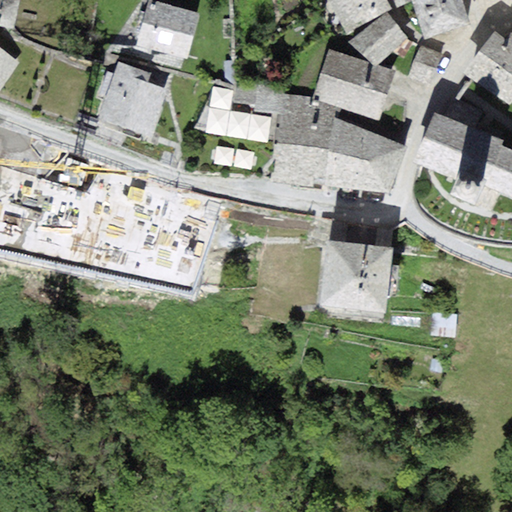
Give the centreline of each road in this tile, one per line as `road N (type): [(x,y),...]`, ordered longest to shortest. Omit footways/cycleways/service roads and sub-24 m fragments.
road 1 (residential): [(0,120),(178,178),(398,211)]
road 2 (residential): [(398,211),(417,140),(492,19)]
road 3 (residential): [(511,269),(463,251),(398,211)]
